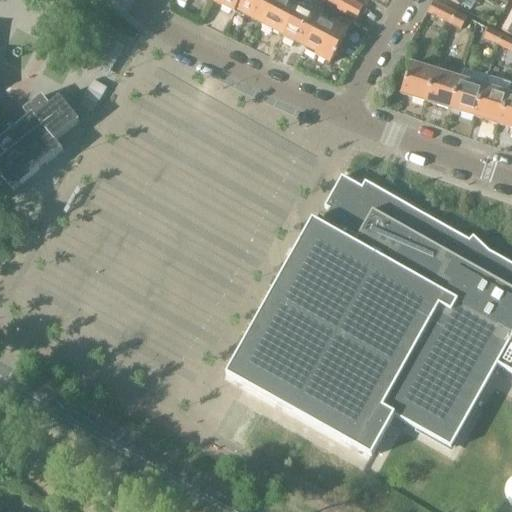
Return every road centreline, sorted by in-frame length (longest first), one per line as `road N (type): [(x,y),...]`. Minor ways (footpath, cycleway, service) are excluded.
road 1 (residential): [(145,7),(171,33),(347,115)]
road 2 (tertiary): [(233,511),(57,411)]
road 3 (residential): [(511,178),(347,115)]
road 4 (residential): [(347,115),(410,0)]
